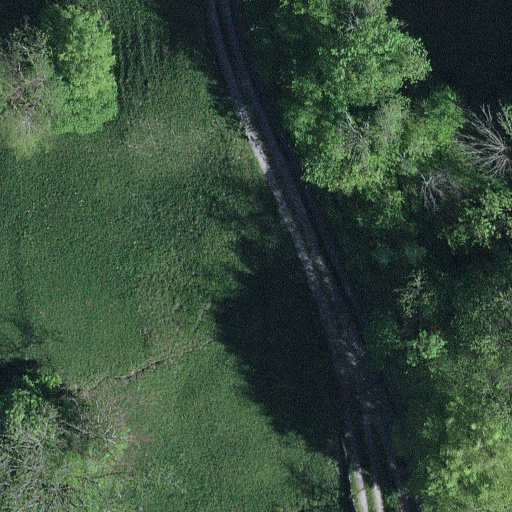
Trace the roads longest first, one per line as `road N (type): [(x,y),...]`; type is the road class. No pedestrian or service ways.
road 1 (track): [(220,0),(239,103),(399,511)]
road 2 (track): [(339,368),(362,511)]
